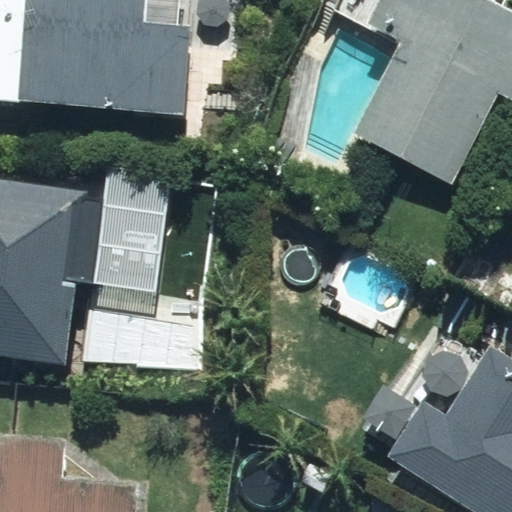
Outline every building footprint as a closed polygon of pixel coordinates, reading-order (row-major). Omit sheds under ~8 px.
[(0,0),(0,109),(188,122),(195,28),(151,25),(152,0),(0,0)] [(511,19),(510,18),(511,13),(511,0),(340,0),(331,20),(398,53),(353,144),(459,196),(504,104),(511,108),(511,19)] [(0,363),(72,374),(96,197),(0,184),(0,363)] [(426,410),(392,466),(468,511),(511,511),(511,370),(492,358),(451,425),(426,410)] [(0,459),(0,511),(142,511),(143,487),(67,483),(70,445),(2,442),(1,459),(0,459)]
